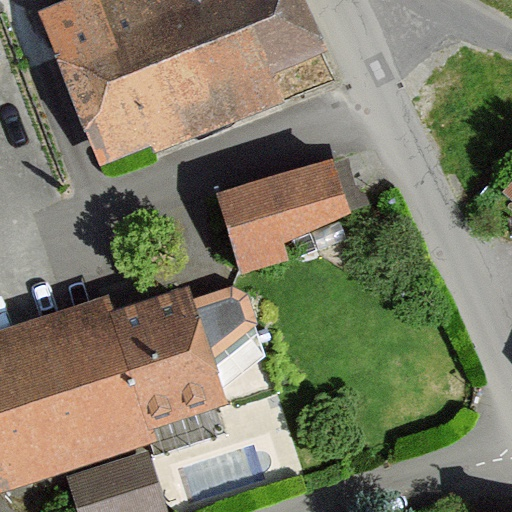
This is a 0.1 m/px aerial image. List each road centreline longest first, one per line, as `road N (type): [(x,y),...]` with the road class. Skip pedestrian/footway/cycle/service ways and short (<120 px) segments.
road 1 (residential): [(511,389),(340,0)]
road 2 (unknown): [(386,105),(0,226)]
road 3 (residential): [(364,0),(484,23),(511,39)]
